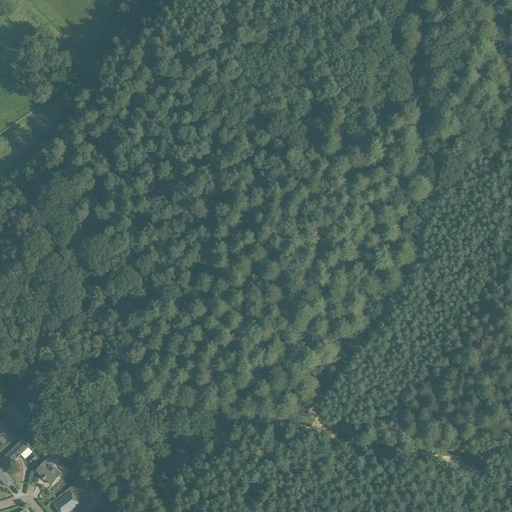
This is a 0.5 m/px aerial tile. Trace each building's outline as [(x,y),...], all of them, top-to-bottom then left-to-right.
[(18,400),(6,409),(11,415),(10,416),(14,420),(14,419),(19,425),(31,415),(18,400)] [(0,421),(0,441),(4,445),(14,436),(0,421)] [(28,448),(23,441),(5,458),(11,464),(16,459),(18,458),(20,456),(21,454),(28,448)] [(38,442),(33,447),(36,450),(41,445),(38,442)] [(54,450),(49,456),(54,460),(59,455),(54,450)] [(35,457),(30,462),(33,466),(38,461),(35,457)] [(62,474),(46,460),(35,472),(41,477),(41,478),(45,482),(45,481),(51,486),(62,474)] [(0,464),(0,480),(7,489),(15,483),(0,464)] [(70,492),(53,505),(58,511),(70,511),(80,505),(70,492)]
